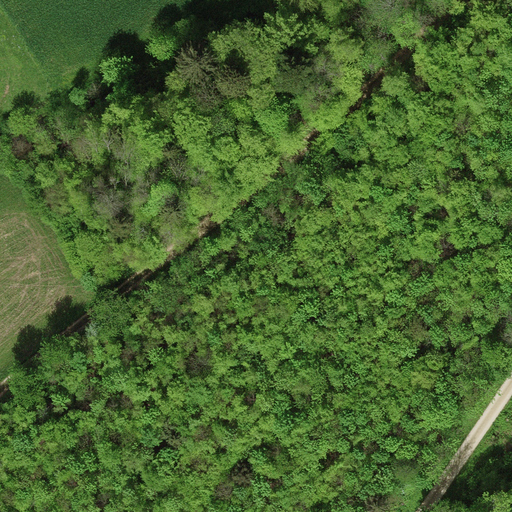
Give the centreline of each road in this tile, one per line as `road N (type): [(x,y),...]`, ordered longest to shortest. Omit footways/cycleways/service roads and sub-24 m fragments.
road 1 (track): [(456,0),(336,115),(0,381)]
road 2 (track): [(414,511),(511,368)]
